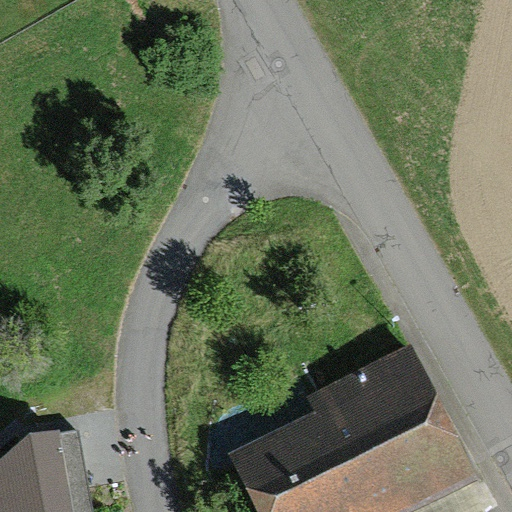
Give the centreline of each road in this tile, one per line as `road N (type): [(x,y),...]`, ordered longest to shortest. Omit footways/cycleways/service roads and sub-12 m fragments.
road 1 (residential): [(316,111),(249,158),(211,197),(156,295),(143,394),(158,511)]
road 2 (residential): [(316,111),(511,460)]
road 3 (residential): [(256,0),(316,111)]
